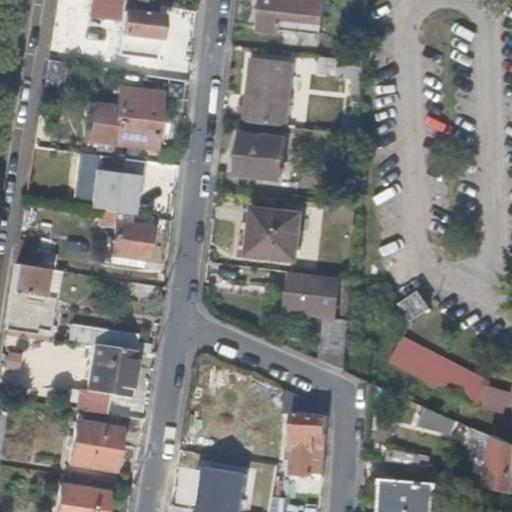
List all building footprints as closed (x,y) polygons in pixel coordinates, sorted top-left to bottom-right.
[(123,1),(119,0),(95,0),(93,17),(121,22),(122,10),(123,1)] [(327,0),(264,0),(261,33),(280,35),(281,32),(324,36),(327,0)] [(159,14),(160,6),(123,1),(122,10),(159,14)] [(156,39),(159,14),(122,10),(121,22),(116,49),(137,52),(139,36),(156,39)] [(243,123),(286,127),(293,65),(251,60),(243,123)] [(54,97),(58,66),(47,64),(42,95),(54,97)] [(162,92),(118,88),(115,121),(98,119),(94,142),(113,144),(128,146),(127,151),(137,152),(137,146),(156,149),(162,92)] [(240,151),(239,160),(237,176),(280,180),(285,140),(243,135),(240,151)] [(141,176),(142,161),(100,157),(98,170),(92,170),(88,208),(131,214),(133,191),(135,175),(141,176)] [(340,161),(324,159),(322,178),(346,180),(346,171),(340,170),(340,161)] [(114,229),(117,214),(98,211),(96,227),(114,229)] [(255,223),(252,253),(299,258),(303,215),(256,211),(255,223)] [(132,216),(117,214),(114,229),(111,255),(121,256),(140,259),(147,260),(152,227),(131,225),(132,216)] [(152,219),(132,216),(131,225),(152,227),(152,219)] [(242,252),(252,253),(255,223),(244,222),(242,252)] [(57,273),(12,266),(3,330),(25,334),(25,329),(46,331),(57,273)] [(348,307),(349,297),(346,296),(346,282),(309,278),(307,314),(336,318),(338,306),(348,307)] [(428,315),(428,300),(405,299),(404,314),(428,315)] [(69,322),(67,340),(79,342),(81,324),(69,322)] [(81,324),(79,342),(94,345),(134,351),(137,334),(81,324)] [(291,339),(288,346),(344,372),(345,357),(326,355),(291,339)] [(493,388),(401,340),(391,361),(481,409),(493,388)] [(94,345),(86,389),(107,393),(112,394),(113,386),(128,388),(134,351),(94,345)] [(126,396),(128,388),(113,386),(112,394),(126,396)] [(79,388),(75,408),(104,412),(107,393),(86,389),(79,388)] [(454,421),(437,413),(433,424),(449,432),(454,421)] [(325,435),(326,417),(291,414),(290,432),(315,435),(325,435)] [(119,430),(75,421),(69,458),(112,466),(119,430)] [(490,436),(474,429),(470,439),(475,440),(490,442),(490,436)] [(315,435),(290,432),(288,450),(290,451),(289,472),(312,474),(313,460),(315,435)] [(323,461),(325,435),(315,435),(313,460),(323,461)] [(489,453),(487,485),(511,490),(511,444),(490,436),(490,442),(489,453)] [(474,453),(489,453),(490,442),(475,440),(474,453)] [(413,453),(388,446),(384,458),(410,466),(413,453)] [(240,511),(248,471),(205,463),(198,508),(220,511),(240,511)] [(382,480),(380,511),(426,511),(428,484),(382,480)] [(100,511),(104,490),(57,483),(52,511),(100,511)]
